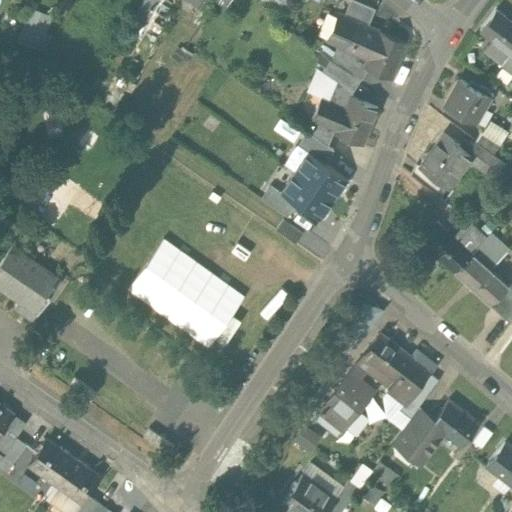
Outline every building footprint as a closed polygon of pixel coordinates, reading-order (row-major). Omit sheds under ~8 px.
[(156,0),(142,0),(141,3),(151,9),(156,0)] [(374,8),(354,0),(349,0),(343,16),(367,26),(374,8)] [(45,47),(51,32),(45,29),(53,11),(30,1),(16,35),(45,47)] [(511,22),(494,10),(479,30),(497,44),(494,48),(509,60),(504,67),(511,72),(511,22)] [(343,16),(339,15),(329,40),(339,44),(340,42),(347,46),(345,52),(365,61),(363,66),(367,68),(391,78),(406,42),(367,26),(343,16)] [(365,61),(345,52),(347,46),(340,42),(339,44),(332,58),(361,80),(367,68),(363,66),(365,61)] [(361,80),(330,61),(323,74),(339,83),(354,92),(361,80)] [(479,88),(459,77),(444,105),(475,122),(492,91),(481,85),(479,88)] [(339,83),(330,101),(322,98),(313,119),(337,129),(336,133),(363,145),(378,108),(351,97),(354,92),(339,83)] [(18,105),(2,104),(0,128),(0,137),(15,139),(18,105)] [(334,151),(308,133),(299,146),(309,153),(326,164),(334,151)] [(467,150),(443,133),(419,165),(435,177),(438,172),(453,183),(473,155),(467,150)] [(500,145),(484,133),(476,142),(494,155),(500,145)] [(494,155),(476,142),(467,150),(473,155),(487,165),(494,155)] [(326,164),(309,153),(296,172),(335,199),(348,179),(326,164)] [(335,199),(296,172),(283,192),(282,192),(299,203),(321,219),(335,199)] [(283,192),(273,185),(264,198),(290,217),(299,203),(282,192),(283,192)] [(484,233),(483,235),(488,240),(494,233),(501,225),(496,220),(484,233)] [(304,234),(284,221),(277,230),(297,244),(304,234)] [(459,240),(438,221),(421,241),(457,274),(488,240),(483,235),(484,233),(473,224),(459,240)] [(488,240),(457,274),(493,306),(511,285),(493,268),(511,248),(494,233),(488,240)] [(15,238),(0,258),(0,277),(21,293),(16,299),(40,317),(44,311),(38,306),(62,273),(15,238)] [(511,285),(493,306),(511,322),(511,285)] [(350,323),(368,329),(377,304),(358,298),(350,323)] [(413,356),(382,334),(363,358),(372,364),(367,371),(406,401),(407,401),(429,371),(430,372),(436,365),(417,350),(413,356)] [(429,371),(407,401),(406,401),(400,409),(411,418),(418,408),(440,380),(430,372),(429,371)] [(368,387),(350,373),(338,388),(348,396),(343,403),(351,409),(368,387)] [(0,421),(12,405),(11,404),(10,405),(0,397),(0,421)] [(435,420),(418,408),(411,418),(393,441),(424,465),(446,435),(463,448),(481,424),(450,400),(435,420)] [(301,420),(290,437),(307,448),(318,431),(301,420)] [(6,421),(0,429),(0,443),(4,446),(16,429),(6,421)] [(486,427),(475,442),(483,447),(494,432),(486,427)] [(16,429),(4,446),(14,454),(27,436),(16,429)] [(47,429),(28,456),(29,457),(32,452),(44,461),(41,465),(55,475),(74,449),(47,429)] [(511,448),(505,443),(487,467),(511,486),(511,448)] [(74,449),(55,475),(69,485),(72,481),(83,489),(81,493),(81,494),(68,511),(85,511),(83,510),(96,493),(87,487),(101,468),(74,449)] [(322,511),(333,497),(300,474),(280,502),(293,511),(322,511)] [(338,511),(359,483),(349,477),(327,507),(333,511),(338,511)] [(476,482),(459,502),(469,510),(486,490),(476,482)] [(96,493),(83,510),(85,511),(97,511),(106,500),(96,493)] [(266,494),(257,511),(269,511),(276,499),(266,494)] [(106,500),(97,511),(112,511),(116,507),(106,500)]
